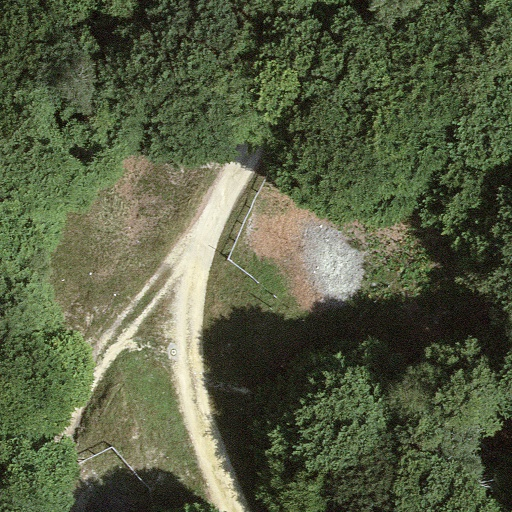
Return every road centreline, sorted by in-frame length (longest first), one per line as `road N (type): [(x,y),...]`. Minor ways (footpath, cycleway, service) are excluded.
road 1 (track): [(345,0),(213,214),(188,335),(211,466),(231,511)]
road 2 (track): [(18,511),(213,214)]
